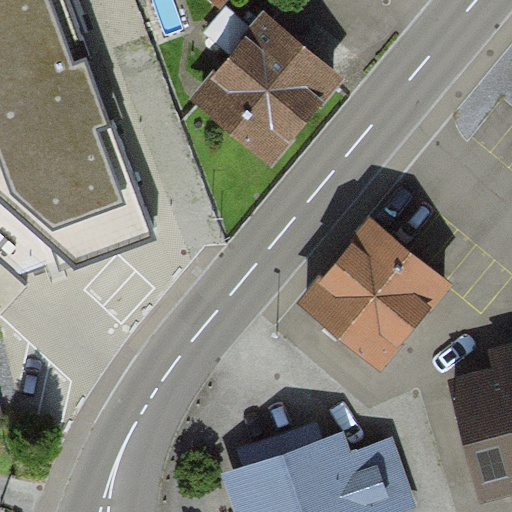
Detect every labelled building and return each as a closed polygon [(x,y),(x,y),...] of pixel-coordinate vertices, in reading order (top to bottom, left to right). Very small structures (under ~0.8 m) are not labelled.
[(159,237),(71,0),(0,0),(0,199),(77,267),(159,237)] [(250,0),(222,0),(240,14),(250,0)] [(335,78),(267,22),(203,99),(271,155),(335,78)] [(453,285),(374,214),(300,297),(379,368),(453,285)] [(511,356),(446,373),(476,495),(511,486),(511,356)] [(0,363),(0,422),(10,421),(0,363)] [(370,469),(361,443),(243,484),(252,511),(422,511),(403,457),(370,469)]
